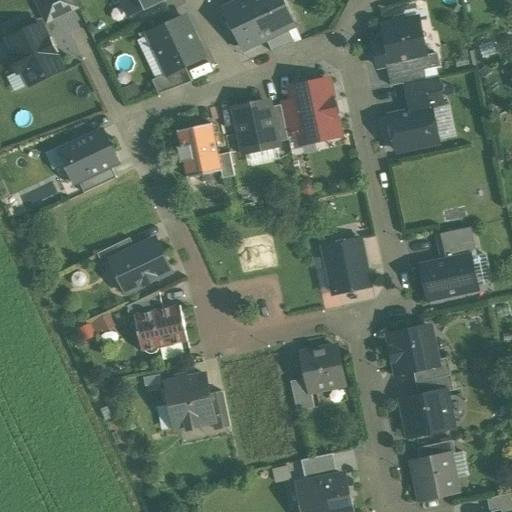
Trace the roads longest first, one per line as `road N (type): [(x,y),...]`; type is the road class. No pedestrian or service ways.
road 1 (residential): [(137,122),(230,338),(356,316)]
road 2 (residential): [(356,316),(405,306),(345,45)]
road 3 (unknown): [(511,183),(474,201),(482,291),(511,366)]
road 4 (residential): [(356,316),(396,511)]
